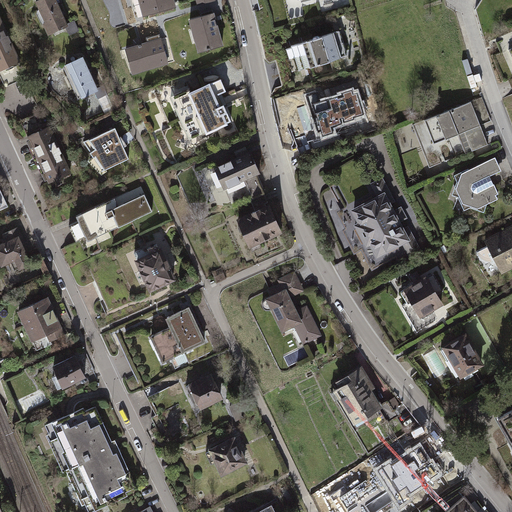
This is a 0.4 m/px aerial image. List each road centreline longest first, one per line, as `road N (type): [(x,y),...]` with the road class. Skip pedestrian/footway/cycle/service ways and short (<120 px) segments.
road 1 (residential): [(176,511),(0,129)]
road 2 (residential): [(309,244),(210,293),(313,511)]
road 3 (residential): [(509,511),(387,364),(309,244)]
road 4 (residential): [(309,244),(287,192),(241,0)]
road 5 (residential): [(465,0),(511,142)]
